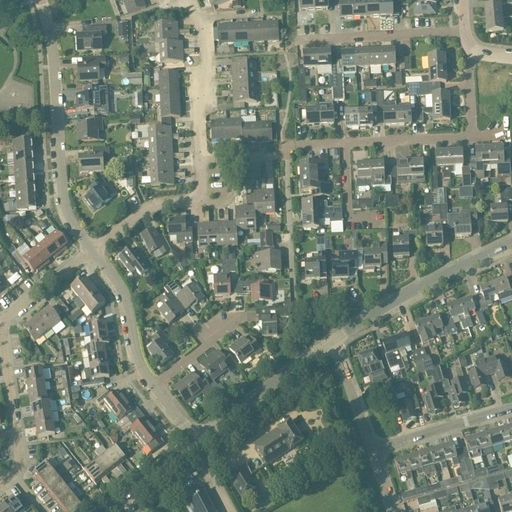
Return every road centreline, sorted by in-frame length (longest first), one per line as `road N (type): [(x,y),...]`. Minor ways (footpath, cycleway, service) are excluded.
road 1 (residential): [(91,249),(65,202),(39,0)]
road 2 (residential): [(333,341),(511,241)]
road 3 (residential): [(305,149),(471,139)]
road 4 (residential): [(304,41),(464,33)]
road 5 (residential): [(155,387),(136,354),(121,288),(91,249)]
road 6 (residential): [(14,474),(1,321)]
road 7 (residential): [(373,452),(511,409)]
road 8 (residential): [(201,161),(207,102),(197,18)]
road 9 (residential): [(297,368),(290,233)]
road 10 (residential): [(91,249),(150,207),(202,201)]
road 11 (residential): [(200,442),(297,368)]
